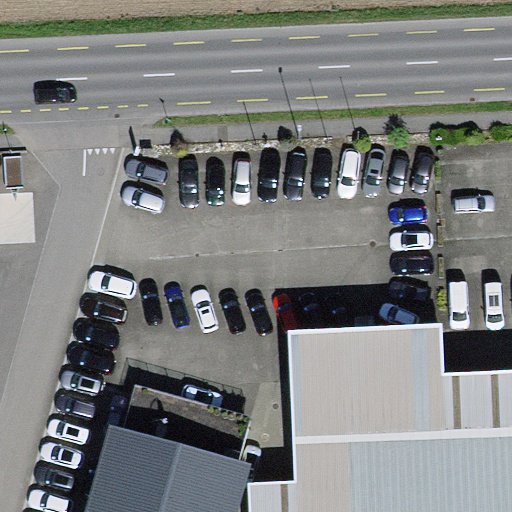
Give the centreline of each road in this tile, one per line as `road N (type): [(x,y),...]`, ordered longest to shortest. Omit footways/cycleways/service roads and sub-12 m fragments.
road 1 (secondary): [(84,84),(511,64)]
road 2 (residential): [(0,487),(81,159),(84,84)]
